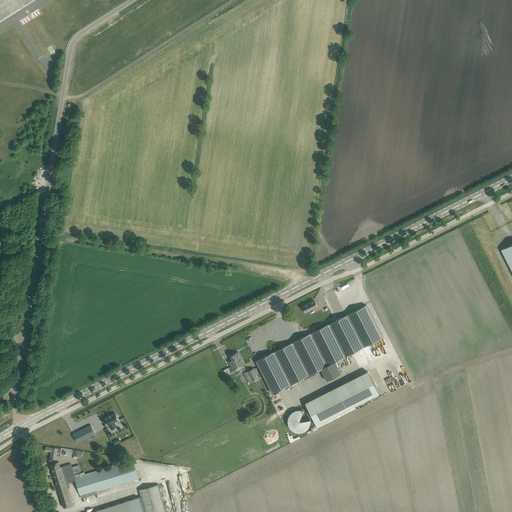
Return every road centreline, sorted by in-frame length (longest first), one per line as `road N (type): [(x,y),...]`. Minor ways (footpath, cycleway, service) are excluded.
road 1 (primary): [(21,426),(511,178)]
road 2 (track): [(62,237),(307,281)]
